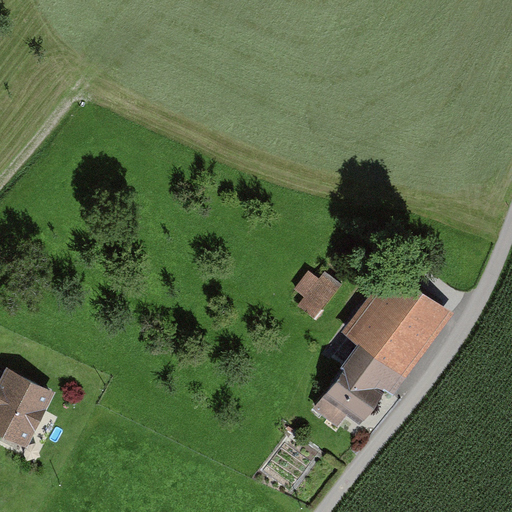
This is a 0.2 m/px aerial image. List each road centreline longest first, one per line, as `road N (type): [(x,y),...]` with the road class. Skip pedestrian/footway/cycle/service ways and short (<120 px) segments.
road 1 (unclassified): [(325,511),(451,347),(511,222)]
road 2 (track): [(80,88),(0,187)]
